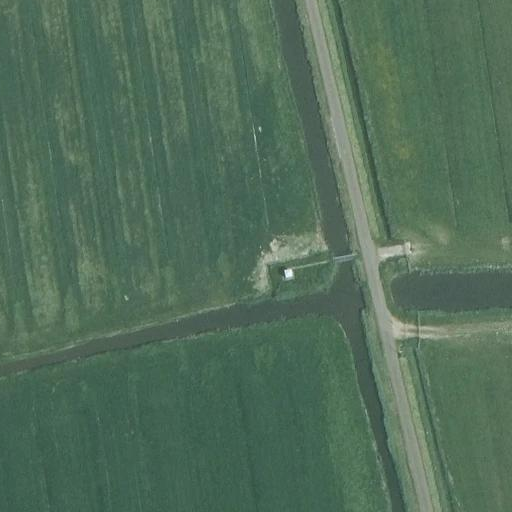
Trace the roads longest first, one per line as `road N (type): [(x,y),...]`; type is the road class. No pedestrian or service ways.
road 1 (unclassified): [(430,511),(311,0)]
road 2 (track): [(511,324),(388,329)]
